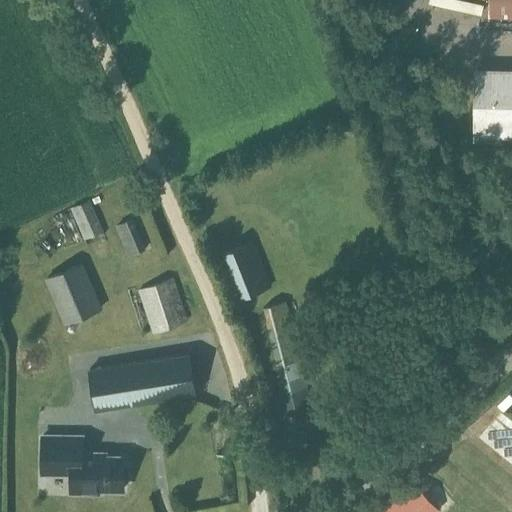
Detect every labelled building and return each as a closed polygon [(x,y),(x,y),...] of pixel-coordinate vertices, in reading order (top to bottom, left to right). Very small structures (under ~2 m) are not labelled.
[(511,0),(488,0),(489,20),(511,20),(511,0)] [(511,69),(475,69),(474,141),(511,141),(511,69)] [(90,200),(71,208),(86,247),(106,239),(90,200)] [(134,220),(117,226),(128,257),(146,250),(134,220)] [(499,235),(473,236),(473,252),(499,252),(499,235)] [(253,241),(214,256),(232,304),(272,288),(253,241)] [(85,262),(44,278),(63,326),(104,310),(85,262)] [(174,278),(138,290),(153,335),(188,323),(174,278)] [(286,303),(262,309),(288,410),(312,404),(286,303)] [(96,410),(195,394),(189,353),(90,369),(96,410)] [(99,489),(123,489),(123,483),(127,479),(127,467),(123,463),(123,457),(98,456),(98,453),(82,453),(82,436),(43,436),(43,474),(72,474),(72,492),(99,493),(99,489)] [(320,436),(299,440),(302,456),(323,452),(320,436)] [(410,511),(393,493),(372,511),(410,511)]
